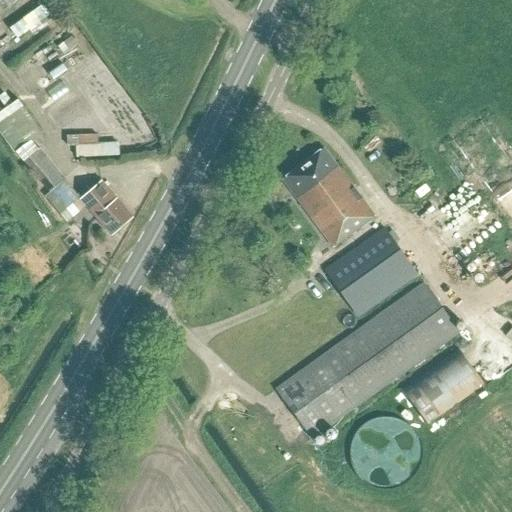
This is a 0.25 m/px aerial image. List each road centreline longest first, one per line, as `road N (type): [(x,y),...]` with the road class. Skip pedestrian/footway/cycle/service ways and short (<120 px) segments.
road 1 (primary): [(0,490),(184,179)]
road 2 (unclassified): [(53,511),(218,197)]
road 3 (track): [(133,348),(249,511)]
road 4 (unclassified): [(218,197),(293,47)]
road 5 (primary): [(184,179),(259,31)]
